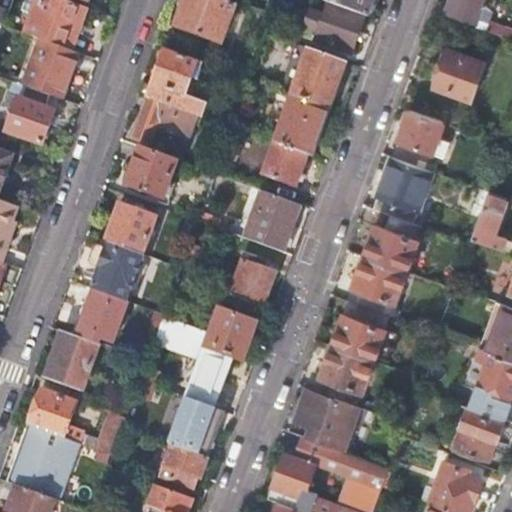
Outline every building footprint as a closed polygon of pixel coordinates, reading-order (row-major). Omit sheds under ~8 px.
[(31,15),(36,0),(26,0),(22,12),(31,15)] [(25,34),(45,41),(71,51),(87,8),(63,0),(36,0),(31,15),(25,34)] [(227,47),(240,10),(213,0),(186,0),(176,29),(227,47)] [(368,17),(374,0),(323,0),(323,1),(368,17)] [(448,0),(446,7),(444,12),(476,24),(483,3),(484,0),(448,0)] [(446,7),(438,3),(435,12),(443,15),(444,12),(446,7)] [(492,10),(483,3),(476,24),(475,27),(485,30),(489,20),(492,10)] [(350,55),(364,19),(327,6),(323,17),(308,11),(301,27),(317,33),(314,42),(350,55)] [(485,30),(511,39),(511,28),(489,20),(485,30)] [(60,100),(61,100),(78,53),(71,51),(45,41),(28,88),(60,100)] [(472,100),(486,62),(449,48),(435,86),(472,100)] [(330,110),(347,63),(309,49),(292,96),(330,110)] [(206,65),(165,50),(148,97),(200,116),(204,118),(208,105),(188,97),(199,70),(203,72),(206,65)] [(43,145),(60,100),(28,88),(24,99),(10,133),(43,145)] [(313,156),(330,110),(292,96),(275,143),(308,155),(313,156)] [(200,116),(148,97),(133,139),(152,145),(159,125),(193,137),(200,116)] [(445,122),(411,110),(393,157),(429,170),(434,153),(438,141),(445,122)] [(444,143),(438,141),(434,153),(440,154),(444,143)] [(296,187),(308,155),(275,143),(263,175),(296,187)] [(178,161),(140,147),(127,185),(164,198),(178,161)] [(235,161),(239,151),(229,147),(225,157),(235,161)] [(0,153),(0,189),(12,158),(0,153)] [(429,170),(393,157),(375,208),(389,213),(415,223),(433,171),(429,170)] [(283,252),(299,205),(261,191),(245,239),(283,252)] [(495,236),(508,199),(489,192),(471,239),(502,250),(506,240),(495,236)] [(125,199),(123,205),(141,211),(143,206),(125,199)] [(12,222),(17,207),(0,200),(0,248),(2,249),(12,222)] [(119,204),(107,241),(110,243),(144,255),(157,217),(141,211),(123,205),(119,204)] [(201,213),(198,222),(217,229),(220,220),(201,213)] [(422,225),(415,223),(389,213),(384,226),(375,223),(363,255),(406,270),(422,225)] [(230,223),(220,220),(217,229),(227,232),(230,223)] [(0,262),(2,264),(17,224),(12,222),(2,249),(0,248),(0,262)] [(100,268),(93,290),(128,302),(144,255),(110,243),(108,249),(96,246),(91,263),(100,268)] [(230,297),(262,309),(275,274),(263,269),(265,262),(245,254),(230,297)] [(390,315),(406,270),(363,255),(347,299),(356,303),(390,315)] [(128,302),(93,290),(86,311),(81,309),(72,335),(98,345),(100,338),(114,343),(128,302)] [(481,348),(511,359),(511,306),(497,301),(481,348)] [(385,328),(390,315),(356,303),(352,315),(342,312),(330,344),(374,359),(375,355),(385,328)] [(245,362),(260,319),(218,304),(208,332),(202,347),(234,358),(245,362)] [(208,332),(164,316),(154,344),(198,360),(202,347),(208,332)] [(385,328),(375,355),(387,359),(397,332),(385,328)] [(72,335),(63,332),(46,379),(82,392),(98,345),(72,335)] [(340,397),(358,404),(374,359),(330,344),(319,375),(329,379),(324,392),(340,397)] [(234,358),(202,347),(198,360),(184,397),(216,408),(234,358)] [(487,360),(471,407),(505,419),(511,402),(498,397),(500,393),(511,396),(511,359),(481,348),(478,356),(487,360)] [(152,363),(147,362),(140,381),(155,386),(160,372),(150,368),(152,363)] [(421,379),(418,388),(426,390),(429,382),(421,379)] [(149,400),(155,386),(140,381),(135,395),(149,400)] [(28,425),(64,438),(69,425),(78,400),(40,386),(26,424),(28,425)] [(344,450),(359,404),(358,404),(340,397),(339,401),(309,390),(298,419),(313,425),(309,437),(344,450)] [(211,458),(227,412),(216,408),(184,397),(168,442),(170,443),(211,458)] [(468,409),(469,406),(459,402),(448,432),(458,436),(468,409)] [(504,421),(468,409),(458,436),(453,447),(485,458),(490,444),(492,437),(497,439),(504,421)] [(98,439),(95,449),(113,456),(127,418),(109,411),(98,439)] [(55,499),(60,501),(81,444),(64,438),(28,425),(7,482),(17,485),(55,499)] [(86,431),(69,425),(64,438),(81,444),(85,434),(86,431)] [(98,439),(85,434),(81,444),(95,449),(98,439)] [(272,486),(267,498),(278,502),(306,511),(372,511),(389,466),(362,456),(348,451),(344,450),(309,437),(302,435),(295,454),(286,451),(272,486)] [(348,451),(362,456),(367,441),(353,436),(348,451)] [(211,458),(170,443),(162,465),(163,465),(156,486),(184,496),(185,496),(188,488),(195,490),(199,478),(203,480),(211,458)] [(490,444),(485,458),(490,459),(495,446),(490,444)] [(430,503),(454,511),(471,511),(482,481),(458,473),(460,467),(444,462),(430,503)] [(50,511),(55,499),(17,485),(7,511),(50,511)] [(184,496),(156,486),(150,505),(147,511),(188,511),(193,499),(185,496),(184,496)] [(306,511),(278,502),(273,511),(306,511)]
